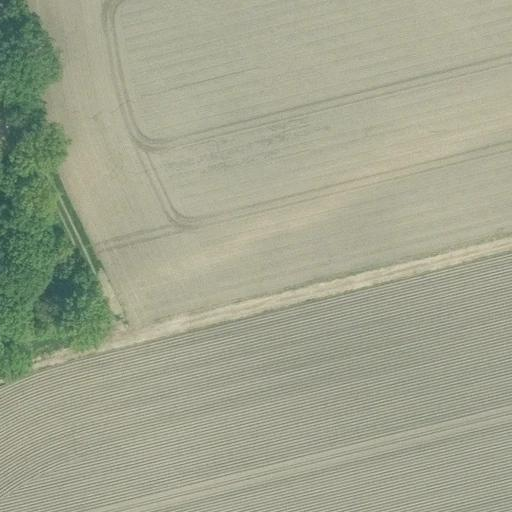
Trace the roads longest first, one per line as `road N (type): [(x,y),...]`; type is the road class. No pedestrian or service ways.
road 1 (track): [(0,362),(124,339),(511,241)]
road 2 (track): [(5,101),(124,339)]
